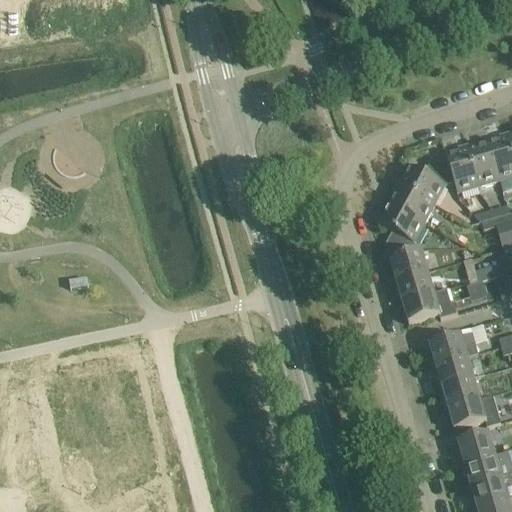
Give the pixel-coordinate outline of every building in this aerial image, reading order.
[(499,185),(511,180),(511,150),(509,142),(489,148),(499,185)] [(479,191),(499,185),(489,148),(468,154),(479,191)] [(457,197),(479,191),(468,154),(447,160),(447,161),(454,186),(457,197)] [(446,189),(454,186),(447,161),(430,166),(424,177),(412,170),(401,190),(435,208),(446,189)] [(424,227),(435,208),(401,190),(391,209),(424,227)] [(414,247),(424,227),(391,209),(381,227),(377,225),(376,226),(392,235),(386,246),(391,263),(416,256),(414,247)] [(503,254),(511,251),(511,239),(506,219),(494,222),(497,231),(503,254)] [(484,234),(497,231),(494,222),(482,226),(484,234)] [(397,285),(428,276),(422,254),(416,256),(391,263),(390,263),(397,285)] [(476,275),(472,263),(464,265),(467,277),(476,275)] [(507,266),(476,275),(479,287),(495,282),(508,278),(510,278),(507,266)] [(471,289),(479,287),(476,275),(467,277),(471,289)] [(403,306),(434,297),(428,276),(397,285),(403,306)] [(507,279),(496,282),(502,304),(509,300),(511,294),(507,279)] [(457,318),(452,299),(450,292),(434,297),(403,306),(409,328),(440,319),(441,323),(457,318)] [(476,348),(465,351),(462,339),(430,349),(436,370),(468,361),(468,362),(479,358),(476,348)] [(474,382),(468,362),(468,361),(436,370),(443,391),(474,382)] [(449,412),(480,403),(474,382),(443,391),(449,412)] [(455,434),(483,426),(485,432),(502,427),(493,399),(480,403),(449,412),(443,414),(446,424),(452,423),(455,434)] [(496,459),(492,447),(496,446),(493,436),(458,446),(460,452),(456,454),(461,470),(496,459)] [(471,490),(511,478),(511,463),(509,455),(496,459),(461,470),(464,479),(468,478),(471,490)] [(511,502),(511,478),(471,490),(467,491),(470,501),(474,500),(478,511),(508,503),(509,503),(511,502)] [(510,511),(509,503),(508,503),(478,511),(477,511),(510,511)]
